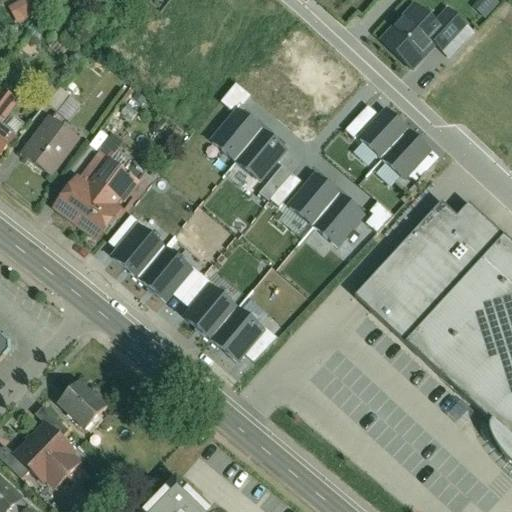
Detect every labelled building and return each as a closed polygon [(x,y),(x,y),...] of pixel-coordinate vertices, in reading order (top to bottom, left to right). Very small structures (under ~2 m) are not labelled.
[(450,32),(416,2),(381,42),(415,72),(450,32)] [(228,95),(240,106),(243,109),(251,99),(236,86),(228,95)] [(0,155),(13,139),(0,128),(0,123),(16,102),(0,89),(0,155)] [(55,89),(43,105),(64,121),(76,105),(55,89)] [(220,105),(233,115),(240,106),(228,95),(220,105)] [(344,134),(352,142),(375,118),(367,111),(344,134)] [(380,164),(407,135),(385,113),(358,143),(380,164)] [(212,145),(236,165),(261,134),(238,114),(212,145)] [(26,154),(52,174),(78,140),(52,120),(26,154)] [(236,165),(259,185),(285,154),(261,134),(236,165)] [(380,164),(403,185),(408,180),(430,158),(407,135),(380,164)] [(408,180),(414,185),(437,163),(431,156),(430,158),(408,180)] [(76,177),(53,209),(96,240),(119,208),(114,204),(133,178),(107,160),(88,186),(76,177)] [(300,186),(281,170),(258,198),(278,212),(300,186)] [(285,211),(311,232),(338,199),(312,178),(285,211)] [(511,233),(466,190),(453,204),(440,192),(345,294),(478,418),(485,425),(490,442),(503,465),(511,473),(511,233)] [(338,199),(311,232),(336,253),(363,220),(338,199)] [(371,219),(364,227),(377,239),(393,221),(377,206),(369,215),(371,219)] [(108,247),(117,254),(136,229),(137,225),(129,219),(108,247)] [(117,254),(110,262),(137,284),(164,252),(136,229),(117,254)] [(192,275),(164,252),(137,284),(165,307),(172,299),(192,275)] [(172,299),(188,312),(208,288),(210,286),(194,273),(192,275),(172,299)] [(188,312),(181,321),(209,345),(236,312),(208,288),(188,312)] [(236,312),(209,345),(237,368),(244,359),(263,335),(236,312)] [(263,335),(244,359),(253,369),(277,341),(267,333),(263,335)] [(105,411),(79,388),(60,410),(86,433),(105,411)] [(33,418),(41,425),(60,442),(69,432),(42,408),(33,418)] [(41,425),(12,457),(26,470),(46,487),(47,486),(52,491),(78,462),(72,457),(74,455),(60,442),(41,425)] [(0,462),(18,479),(26,470),(12,457),(3,448),(0,451),(0,462)] [(40,511),(0,475),(0,511),(40,511)] [(207,511),(174,479),(141,511),(207,511)]
